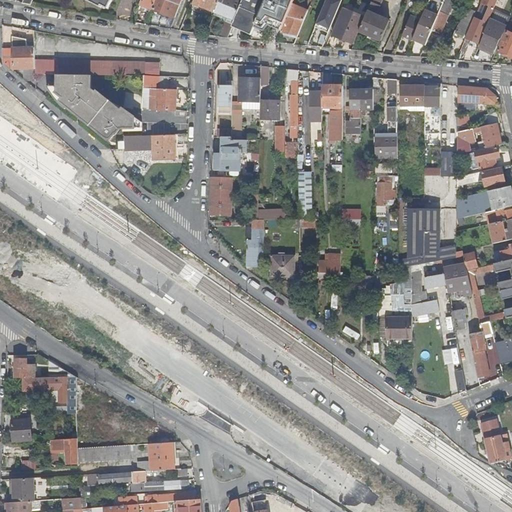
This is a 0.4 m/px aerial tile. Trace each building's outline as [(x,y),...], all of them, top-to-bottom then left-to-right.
[(86,0),(101,8),(102,6),(108,9),(112,0),(86,0)] [(143,0),(141,5),(153,10),(156,0),(143,0)] [(171,16),(176,17),(182,0),(156,0),(153,10),(171,17),(171,16)] [(194,0),(193,4),(215,13),(220,0),(194,0)] [(220,0),(215,13),(214,16),(227,21),(221,37),(228,38),(232,27),(243,0),(220,0)] [(256,27),(266,0),(251,0),(251,2),(245,0),(243,0),(232,27),(252,35),(256,27)] [(294,0),(266,0),(256,27),(263,30),(268,25),(282,31),(285,23),(292,4),(294,0)] [(340,0),(326,0),(317,25),(330,30),(342,1),(340,0)] [(372,0),(360,32),(382,41),(390,21),(376,15),(382,0),(372,0)] [(414,38),(427,44),(444,0),(440,0),(439,2),(435,0),(430,0),(423,17),(423,18),(420,23),(417,30),(414,38)] [(454,0),(446,0),(432,33),(439,36),(454,0)] [(309,10),(292,4),(285,23),(282,31),(281,32),(298,37),(309,10)] [(356,13),(344,9),(333,36),(354,44),(369,7),(360,4),(356,13)] [(462,18),(472,22),(476,13),(467,9),(462,18)] [(490,21),(506,28),(510,17),(494,10),(490,21)] [(423,18),(413,14),(403,37),(413,41),(414,38),(417,30),(420,23),(423,18)] [(465,38),(472,22),(462,18),(456,34),(465,38)] [(487,23),(483,22),(475,18),(466,39),(471,41),(478,44),(487,23)] [(506,28),(490,21),(485,32),(486,32),(479,48),(494,54),(506,28)] [(317,25),(315,28),(329,34),(330,30),(317,25)] [(511,33),(506,31),(498,51),(511,57),(511,33)] [(24,69),(36,68),(36,64),(36,60),(35,47),(27,48),(27,40),(13,37),(13,48),(3,48),(3,62),(14,71),(14,69),(24,69)] [(470,44),(465,43),(461,51),(466,53),(470,44)] [(107,65),(36,64),(36,68),(36,74),(63,75),(91,75),(144,76),(160,77),(160,67),(107,65)] [(235,75),(259,75),(259,66),(235,66),(235,75)] [(24,69),(24,79),(27,82),(37,81),(36,74),(36,68),(24,69)] [(299,126),(300,126),(300,71),(289,70),(289,81),(293,81),(292,96),(291,96),(291,138),(298,139),(299,126)] [(91,75),(63,75),(63,85),(63,91),(60,94),(55,98),(58,102),(63,107),(65,109),(67,107),(73,112),(75,110),(82,116),(81,118),(90,126),(93,122),(101,128),(98,132),(107,139),(108,139),(109,139),(109,140),(110,139),(111,139),(112,139),(112,138),(113,138),(113,137),(113,136),(114,136),(114,135),(113,135),(113,134),(113,133),(112,132),(111,131),(109,129),(110,128),(97,118),(109,104),(98,95),(91,90),(91,75)] [(160,77),(144,76),(143,89),(151,89),(151,110),(176,111),(176,90),(159,89),(160,77)] [(177,77),(160,77),(159,89),(176,90),(177,90),(177,77)] [(241,79),(241,81),(240,101),(262,102),(262,101),(262,82),(262,79),(241,79)] [(389,94),(398,94),(398,80),(389,79),(389,94)] [(218,113),(233,113),(233,106),(233,101),(234,81),(227,81),(227,85),(220,85),(218,113)] [(63,91),(63,85),(52,85),(54,94),(55,98),(60,94),(63,91)] [(323,107),(324,107),(331,107),(331,114),(330,139),(343,139),(344,85),(323,85),(323,107)] [(476,104),(499,105),(497,97),(487,88),(458,85),(458,108),(476,109),(476,104)] [(401,106),(425,106),(425,86),(401,86),(401,106)] [(441,111),(442,87),(425,86),(425,106),(425,133),(441,133),(441,111)] [(362,133),(362,89),(351,89),(351,106),(347,106),(347,112),(352,112),(352,125),(347,125),(347,135),(362,135),(362,133)] [(374,90),(367,89),(362,89),(362,133),(366,133),(366,110),(371,110),(370,123),(374,123),(374,90)] [(323,91),(312,91),(312,121),(323,121),(323,91)] [(281,101),(262,101),(262,102),(262,107),(261,120),(281,120),(281,101)] [(109,104),(97,118),(110,128),(109,129),(111,131),(112,131),(116,134),(121,129),(143,130),(141,124),(123,109),(121,112),(110,102),(109,104)] [(243,140),(244,107),(233,106),(233,113),(232,132),(232,137),(232,140),(243,140)] [(398,144),(398,107),(389,107),(389,122),(389,132),(385,132),(385,137),(377,137),(377,148),(381,148),(395,148),(398,148),(398,147),(398,144)] [(486,115),(488,125),(488,126),(497,124),(503,122),(500,112),(486,115)] [(469,115),(458,115),(458,132),(467,130),(467,126),(469,126),(469,115)] [(93,122),(90,126),(98,132),(101,128),(93,122)] [(502,144),(497,124),(488,126),(488,125),(467,130),(458,132),(458,153),(458,154),(464,153),(464,140),(469,138),(470,141),(477,140),(475,132),(483,130),(485,141),(478,143),(480,149),(502,144)] [(276,152),(286,152),(286,143),(286,126),(276,125),(276,152)] [(152,136),(124,137),(124,149),(124,151),(153,150),(153,160),(175,160),(174,136),(152,136)] [(223,137),(222,152),(222,156),(215,156),(215,170),(232,171),(232,140),(232,137),(223,137)] [(247,153),(247,140),(243,140),(232,140),(232,171),(240,171),(240,153),(247,153)] [(298,143),(286,143),(286,152),(286,158),(298,158),(298,143)] [(395,158),(395,148),(381,148),(381,154),(381,158),(392,158),(395,158)] [(476,152),(476,150),(464,153),(458,154),(458,159),(470,157),(473,169),(479,167),(480,168),(497,164),(496,159),(500,158),(498,148),(476,152)] [(458,154),(458,153),(442,153),(441,177),(457,177),(458,159),(458,154)] [(505,182),(502,167),(483,171),(486,186),(505,182)] [(313,172),(300,172),(300,209),(313,210),(313,172)] [(471,181),(469,174),(457,177),(457,189),(462,188),(463,183),(471,181)] [(231,216),(232,178),(231,177),(212,177),(210,215),(231,216)] [(378,183),(378,206),(386,206),(386,201),(396,200),(396,190),(392,190),(392,183),(378,183)] [(511,206),(511,187),(511,186),(457,199),(457,219),(487,212),(511,206)] [(511,219),(511,206),(487,212),(490,225),(511,219)] [(313,210),(300,209),(300,212),(300,220),(314,220),(313,215),(313,210)] [(408,256),(424,253),(424,232),(424,209),(408,209),(408,256)] [(440,209),(424,209),(424,232),(441,232),(440,209)] [(343,219),(343,220),(354,220),(354,210),(343,210),(343,219)] [(511,219),(490,225),(494,244),(511,240),(511,219)] [(248,266),(264,267),(264,229),(265,220),(264,220),(263,220),(259,220),(254,220),(250,220),(250,223),(252,223),(252,229),(252,243),(248,243),(248,249),(248,266)] [(302,228),(318,229),(318,221),(314,220),(300,220),(295,220),(295,224),(302,224),(302,228)] [(441,252),(441,232),(424,232),(424,253),(424,264),(443,260),(456,258),(456,252),(456,250),(441,252)] [(464,255),(463,251),(456,252),(456,258),(464,257),(466,264),(467,270),(478,267),(474,252),(464,255)] [(408,256),(399,258),(399,268),(404,267),(412,266),(424,264),(424,253),(408,256)] [(320,273),(317,273),(317,278),(332,278),(341,278),(341,255),(339,255),(333,255),(333,258),(329,258),(329,261),(320,261),(320,273)] [(296,256),(279,256),(279,277),(295,278),(296,256)] [(426,289),(447,285),(444,267),(443,260),(424,264),(412,266),(413,277),(413,294),(413,316),(434,311),(439,304),(438,300),(428,302),(427,291),(424,291),(422,272),(437,269),(438,276),(425,278),(426,289)] [(511,288),(511,260),(496,264),(495,264),(467,271),(473,296),(474,297),(479,296),(474,275),(497,270),(497,273),(511,270),(511,280),(500,283),(501,291),(511,288)] [(464,297),(473,296),(467,271),(467,270),(466,264),(452,266),(452,265),(444,267),(447,285),(449,292),(463,290),(464,297)] [(407,294),(413,294),(413,277),(412,266),(404,267),(406,289),(407,289),(407,294)] [(361,275),(361,293),(371,293),(371,282),(371,277),(371,273),(361,275)] [(389,309),(390,294),(388,294),(389,287),(381,287),(380,309),(389,309)] [(511,288),(501,291),(503,300),(511,298),(511,308),(505,310),(506,313),(485,318),(479,296),(474,297),(480,324),(490,322),(511,317),(511,288)] [(465,309),(453,312),(457,330),(468,328),(465,309)] [(388,349),(413,348),(413,316),(388,316),(388,349)] [(491,334),(493,333),(490,322),(480,324),(482,333),(477,334),(469,335),(478,377),(489,375),(484,351),(486,346),(483,336),(485,336),(486,338),(492,337),(491,334)] [(502,364),(511,361),(511,340),(497,344),(502,364)] [(442,350),(444,365),(459,363),(457,348),(442,350)] [(16,359),(16,379),(25,379),(35,378),(35,366),(28,366),(28,359),(28,358),(16,359)] [(49,361),(50,378),(71,377),(71,374),(49,361)] [(453,370),(456,391),(464,390),(462,369),(453,370)] [(35,378),(25,379),(25,391),(60,390),(60,403),(68,403),(68,415),(76,415),(76,377),(71,377),(50,378),(35,378)] [(76,377),(77,411),(132,410),(76,377)] [(56,403),(56,407),(56,415),(68,415),(68,403),(60,403),(56,403)] [(32,407),(32,416),(49,415),(49,406),(32,407)] [(77,428),(125,427),(155,426),(155,423),(132,410),(77,411),(77,415),(77,428)] [(13,421),(14,441),(31,440),(30,420),(13,421)] [(482,424),(486,440),(501,436),(498,420),(482,424)] [(125,427),(126,441),(156,440),(155,426),(125,427)] [(126,441),(125,427),(77,428),(77,429),(78,440),(78,449),(79,449),(126,446),(126,441)] [(486,440),(491,465),(507,461),(511,459),(511,454),(509,443),(503,444),(501,436),(486,440)] [(52,441),(53,451),(66,451),(67,465),(78,464),(78,449),(78,440),(73,440),(52,441)] [(174,461),(173,444),(150,445),(151,462),(174,461)] [(130,459),(130,446),(126,446),(79,449),(79,463),(130,459)] [(174,461),(151,462),(138,463),(138,472),(146,471),(175,470),(174,461)] [(17,463),(17,470),(32,469),(31,462),(17,463)] [(188,477),(187,469),(175,470),(176,478),(188,477)] [(129,483),(129,484),(132,484),(146,483),(146,471),(138,472),(132,472),(132,474),(99,476),(99,485),(129,483)] [(88,475),(89,487),(99,486),(99,485),(99,476),(99,474),(88,475)] [(13,480),(15,502),(35,501),(35,491),(37,491),(37,487),(34,487),(34,478),(13,480)] [(132,484),(133,492),(181,489),(181,487),(190,486),(189,481),(180,481),(165,482),(146,483),(132,484)] [(189,501),(196,500),(196,495),(193,496),(190,493),(188,493),(169,495),(169,494),(149,495),(149,498),(150,504),(168,502),(176,502),(189,501)] [(126,499),(127,506),(128,506),(139,505),(139,497),(126,499)] [(64,506),(64,511),(74,510),(82,509),(82,498),(67,499),(67,505),(64,506)] [(57,504),(56,500),(35,501),(15,502),(9,503),(9,511),(19,511),(32,511),(32,506),(57,504)] [(199,511),(198,500),(196,500),(189,501),(176,502),(176,511),(180,510),(180,511),(199,511)] [(230,506),(231,511),(240,511),(239,500),(232,502),(230,506)] [(96,508),(96,511),(161,511),(169,510),(168,502),(150,504),(147,504),(139,505),(128,506),(127,506),(105,508),(96,508)]
